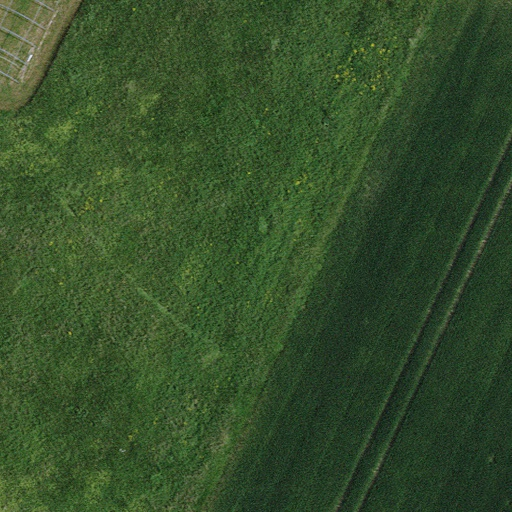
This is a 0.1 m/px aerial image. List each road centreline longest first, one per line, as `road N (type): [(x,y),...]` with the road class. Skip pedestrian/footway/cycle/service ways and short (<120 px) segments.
road 1 (track): [(382,511),(246,355),(429,0)]
road 2 (track): [(246,355),(164,511)]
